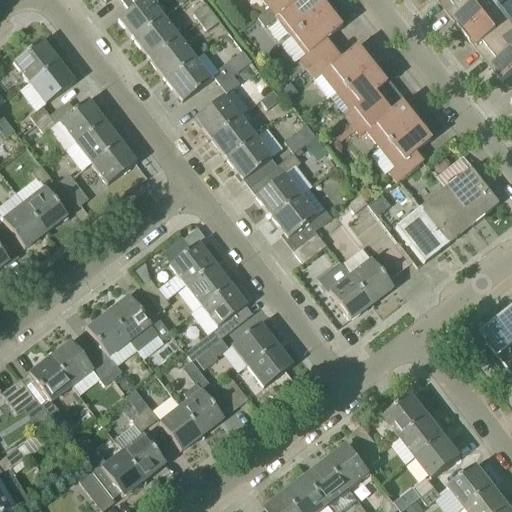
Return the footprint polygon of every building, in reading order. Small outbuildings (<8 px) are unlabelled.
[(130,45),(161,21),(145,0),(127,0),(122,5),(128,13),(117,21),(133,42),(129,44),(130,45)] [(292,0),(280,0),(268,10),(256,20),(262,28),(277,17),(293,36),(328,8),(321,0),(319,0),(318,2),(316,0),(299,0),(295,4),(292,0)] [(259,0),(268,10),(280,0),(259,0)] [(437,2),(445,13),(460,0),(438,0),(439,1),(437,2)] [(499,8),(493,0),(460,0),(445,13),(453,23),(455,22),(459,27),(457,28),(464,36),(499,8)] [(211,15),(204,6),(191,16),(198,25),(211,15)] [(298,61),(306,72),(332,51),(325,42),(340,29),(332,20),(335,17),(328,8),(293,36),(307,54),(298,61)] [(474,49),(482,60),(511,36),(511,23),(499,8),(464,36),(470,44),(472,43),(476,48),(474,49)] [(211,15),(198,25),(205,34),(218,24),(211,15)] [(161,21),(130,45),(133,43),(148,63),(145,65),(146,66),(177,41),(161,21)] [(511,75),(511,36),(482,60),(491,70),(492,69),(496,74),(495,75),(501,84),(511,75)] [(177,41),(146,66),(149,64),(164,83),(161,86),(193,62),(177,41)] [(40,43),(29,52),(12,65),(28,86),(60,62),(59,61),(56,64),(40,43)] [(340,60),(332,51),(306,72),(314,82),(323,75),(337,93),(373,65),(366,55),(363,58),(355,48),(340,60)] [(219,89),(231,79),(249,65),(241,54),(210,78),(219,89)] [(60,62),(28,86),(44,107),(73,85),(57,65),(60,62)] [(193,62),(161,86),(162,87),(165,84),(181,105),(209,83),(193,62)] [(342,118),(350,128),(377,107),(381,104),(373,95),(385,86),(377,76),(380,74),(373,65),(337,93),(352,111),(342,118)] [(231,79),(219,89),(225,97),(238,88),(231,79)] [(272,93),(259,103),(266,112),(279,102),(272,93)] [(206,144),(237,120),(221,99),(193,121),(209,141),(206,144)] [(75,146),(106,122),(105,121),(102,124),(86,103),(58,125),(75,146)] [(381,104),(377,107),(350,128),(359,139),(368,131),(382,149),(417,121),(410,112),(407,115),(399,105),(388,114),(381,104)] [(28,119),(36,129),(48,119),(41,109),(28,119)] [(13,135),(0,117),(0,135),(4,141),(13,135)] [(48,119),(36,129),(42,136),(54,127),(48,119)] [(237,120),(206,144),(206,145),(210,142),(225,162),(222,164),(222,165),(253,141),(237,120)] [(396,185),(422,164),(414,154),(429,142),(421,132),(425,130),(417,121),(382,149),(396,167),(387,174),(396,185)] [(91,167),(122,142),(121,142),(118,144),(103,124),(106,122),(75,146),(91,167)] [(305,128),(283,145),(291,157),(314,140),(305,128)] [(253,141),(222,165),(225,163),(241,183),(269,162),(253,141)] [(122,142),(91,167),(106,188),(135,166),(119,145),(122,143),(122,142)] [(267,223),(298,199),(298,198),(283,178),(299,166),(292,157),(279,167),(265,178),(271,186),(254,199),(270,220),(267,223)] [(30,176),(40,188),(48,181),(39,169),(30,176)] [(444,191),(472,227),(497,207),(468,171),(444,191)] [(59,184),(66,193),(69,198),(78,191),(67,177),(59,184)] [(44,190),(22,207),(47,239),(47,238),(45,235),(65,219),(44,190)] [(78,191),(69,198),(78,209),(87,202),(78,191)] [(298,232),(307,243),(315,236),(313,234),(330,221),(323,213),(324,213),(307,191),(298,198),(298,199),(267,223),(270,221),(286,242),(298,232)] [(419,210),(447,246),(472,227),(444,191),(419,210)] [(353,217),(365,207),(358,198),(346,207),(353,217)] [(22,207),(2,223),(23,252),(44,236),(46,239),(47,239),(22,207)] [(447,246),(419,210),(394,231),(422,266),(447,246)] [(315,236),(307,243),(291,255),(301,267),(325,250),(315,236)] [(375,262),(377,265),(389,281),(411,265),(396,245),(375,262)] [(167,268),(184,289),(216,264),(215,264),(212,267),(196,246),(167,268)] [(348,279),(372,310),(373,310),(371,307),(391,291),(369,262),(348,279)] [(216,265),(216,264),(184,289),(200,310),(232,285),(231,285),(228,287),(213,267),(216,265)] [(372,310),(348,279),(327,295),(349,323),(370,307),(372,310)] [(149,301),(158,295),(149,282),(140,289),(149,301)] [(232,286),(232,285),(200,310),(216,331),(200,343),(207,351),(220,341),(236,329),(229,321),(245,309),(229,288),(232,286)] [(104,312),(128,344),(136,353),(156,338),(161,344),(169,337),(135,293),(107,315),(104,312)] [(149,301),(152,305),(159,314),(168,307),(158,295),(149,301)] [(104,312),(103,313),(106,316),(85,332),(107,360),(128,344),(104,312)] [(511,313),(488,332),(486,345),(511,377),(511,313)] [(229,349),(246,370),(278,345),(277,345),(274,347),(258,326),(229,349)] [(220,341),(207,351),(194,362),(202,373),(215,363),(213,360),(227,350),(220,341)] [(46,357),(70,389),(91,373),(69,344),(49,360),(46,357)] [(278,345),(246,370),(262,391),(291,368),(275,348),(278,345)] [(70,389),(46,357),(45,357),(48,361),(27,377),(49,405),(70,389)] [(110,363),(102,370),(111,382),(120,375),(110,363)] [(102,370),(93,376),(102,389),(111,382),(102,370)] [(186,403),(178,409),(203,441),(201,438),(222,422),(203,397),(211,391),(200,377),(191,384),(194,388),(182,397),(186,403)] [(18,383),(0,396),(0,397),(15,417),(34,403),(18,383)] [(213,394),(217,400),(230,416),(242,406),(226,385),(213,394)] [(427,417),(412,397),(383,419),(399,439),(431,415),(427,417)] [(63,421),(52,407),(44,414),(54,428),(63,421)] [(146,409),(137,416),(147,429),(156,422),(146,409)] [(203,442),(203,441),(178,409),(157,425),(179,454),(200,438),(203,442)] [(415,460),(447,436),(447,435),(443,438),(428,418),(431,416),(431,415),(399,439),(415,460)] [(138,436),(147,429),(137,416),(128,423),(138,436)] [(348,438),(362,455),(371,448),(377,456),(381,453),(361,428),(348,438)] [(447,436),(415,460),(431,481),(460,459),(444,439),(447,436)] [(141,438),(120,454),(145,486),(143,483),(164,467),(141,438)] [(327,462),(349,491),(370,475),(347,446),(327,462)] [(371,448),(362,455),(372,467),(380,460),(377,456),(371,448)] [(0,461),(0,476),(1,479),(0,479),(0,511),(7,511),(11,510),(12,511),(27,503),(8,473),(22,462),(14,451),(0,461)] [(145,486),(120,454),(99,470),(121,499),(142,483),(144,486),(145,486)] [(304,475),(303,475),(328,507),(349,491),(327,462),(324,459),(324,460),(326,463),(306,478),(304,475)] [(448,489),(465,511),(496,486),(495,485),(492,488),(476,467),(448,489)] [(105,511),(113,505),(101,490),(89,474),(76,484),(88,500),(98,511),(105,511)] [(283,492),(285,495),(285,494),(298,511),(321,511),(328,507),(303,475),(303,476),(306,479),(294,488),(292,484),(283,492)] [(434,491),(427,481),(414,491),(421,500),(434,491)] [(465,511),(504,511),(511,506),(508,508),(493,489),(496,486),(465,511)] [(434,491),(421,500),(427,509),(440,499),(434,491)] [(298,511),(285,494),(285,495),(264,511),(265,511),(298,511)] [(384,511),(398,511),(388,499),(380,506),(384,511)]
